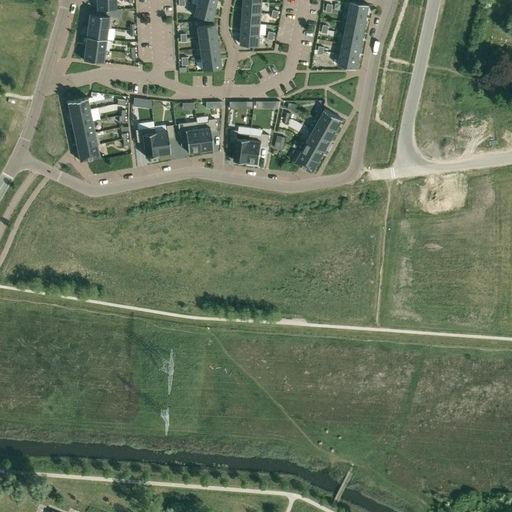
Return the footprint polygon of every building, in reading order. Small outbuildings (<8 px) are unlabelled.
[(115,0),(96,0),(97,9),(116,9),(115,0)] [(197,0),(197,5),(214,9),(215,0),(197,0)] [(244,1),(243,11),(261,13),(262,2),(244,1)] [(351,1),(349,12),(367,15),(369,4),(351,1)] [(197,5),(194,16),(211,20),(214,9),(197,5)] [(243,11),(242,22),(260,24),(261,13),(243,11)] [(349,12),(347,22),(365,26),(367,15),(349,12)] [(89,13),(88,25),(108,28),(110,28),(112,16),(109,16),(89,13)] [(242,22),(242,33),(260,34),(260,24),(242,22)] [(347,22),(345,33),(363,37),(365,26),(347,22)] [(215,24),(197,26),(198,38),(216,35),(215,24)] [(88,25),(86,36),(106,39),(108,28),(88,25)] [(242,33),(241,44),(259,46),(260,34),(242,33)] [(345,33),(343,44),(361,47),(363,37),(345,33)] [(216,35),(198,38),(200,48),(218,46),(216,35)] [(86,36),(85,48),(105,50),(106,39),(86,36)] [(343,44),(341,54),(358,58),(361,47),(343,44)] [(218,46),(200,48),(201,59),(219,57),(218,46)] [(85,48),(83,60),(103,62),(105,50),(85,48)] [(341,54),(339,65),(348,67),(356,69),(358,58),(341,54)] [(219,57),(201,59),(203,70),(221,68),(219,57)] [(77,99),(67,101),(70,113),(90,109),(87,97),(77,99)] [(90,109),(70,113),(72,125),(92,121),(90,109)] [(325,109),(319,120),(337,130),(343,119),(334,114),(325,109)] [(209,122),(197,123),(200,151),(213,149),(210,132),(216,131),(215,118),(208,119),(209,122)] [(319,120),(313,130),(331,140),(337,130),(319,120)] [(92,121),(72,125),(75,137),(94,133),(92,121)] [(184,123),(178,123),(179,136),(186,135),(188,152),(200,151),(197,123),(196,121),(184,123)] [(167,130),(155,132),(158,155),(158,154),(170,153),(168,138),(174,137),(172,125),(166,125),(167,130)] [(142,129),(135,130),(137,142),(143,141),(145,156),(158,155),(155,132),(154,127),(142,129)] [(232,129),(230,142),(237,142),(234,160),(246,162),(246,161),(250,139),(237,137),(238,130),(232,129)] [(313,130),(307,141),(325,151),(331,140),(313,130)] [(94,133),(75,137),(77,148),(97,144),(99,144),(97,132),(94,133)] [(246,161),(246,162),(247,162),(247,161),(259,163),(261,146),(267,147),(269,134),(263,134),(262,136),(250,134),(250,139),(246,161)] [(307,141),(301,151),(319,161),(325,151),(307,141)] [(97,144),(77,148),(80,161),(90,159),(99,157),(97,144)] [(298,149),(293,159),(296,160),(295,162),(301,165),(313,172),(319,161),(301,151),(298,149)]
